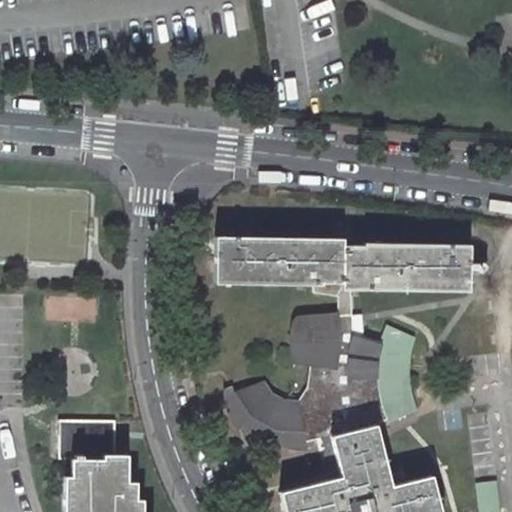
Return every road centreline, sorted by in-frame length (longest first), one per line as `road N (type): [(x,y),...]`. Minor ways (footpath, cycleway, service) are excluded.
road 1 (unclassified): [(208,511),(178,449),(161,379),(151,302),(157,141)]
road 2 (unclassified): [(157,141),(511,187)]
road 3 (unknown): [(0,8),(221,12)]
road 4 (unclassified): [(0,128),(157,141)]
